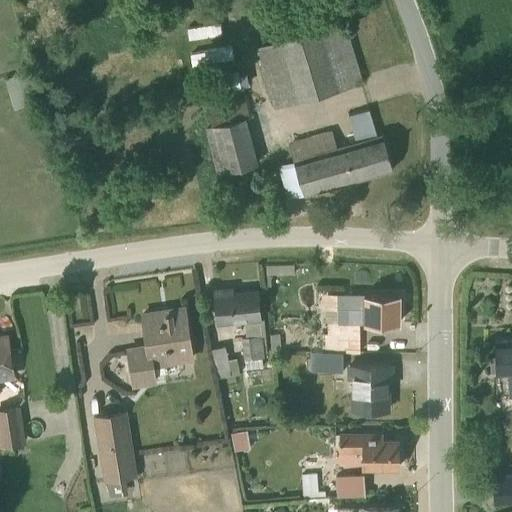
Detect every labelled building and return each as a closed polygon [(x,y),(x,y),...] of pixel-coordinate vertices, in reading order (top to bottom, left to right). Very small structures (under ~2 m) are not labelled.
[(273,45),(256,50),(273,105),(361,78),(344,23),(301,36),(296,18),(268,27),(273,45)] [(15,105),(32,101),(25,77),(9,82),(15,105)] [(207,126),(220,174),(234,170),(237,179),(254,174),(252,165),(256,164),(244,118),(249,116),(243,95),(206,105),(212,125),(207,126)] [(278,167),(287,198),(388,167),(369,106),(348,112),(355,138),(337,144),(332,129),(287,142),(293,162),(278,167)] [(215,290),(217,323),(243,321),(245,336),(242,336),(243,359),(246,359),(247,367),(262,366),(261,353),(266,352),(264,317),(258,317),(256,291),(232,293),(232,288),(215,290)] [(399,293),(338,293),(338,311),(328,311),(328,337),(321,337),(321,350),(342,350),(359,350),(359,321),(399,321),(399,293)] [(192,358),(184,306),(144,312),(148,342),(126,345),(132,384),(157,380),(154,364),(192,358)] [(0,379),(13,376),(6,333),(0,334),(0,379)] [(508,395),(511,395),(511,339),(493,340),(494,358),(490,358),(490,372),(507,371),(508,395)] [(224,344),(210,347),(216,377),(240,371),(237,356),(227,358),(224,344)] [(342,370),(342,350),(321,350),(310,350),(310,370),(342,370)] [(350,377),(350,408),(387,408),(387,380),(391,380),(391,364),(346,364),(346,377),(350,377)] [(20,404),(0,407),(0,445),(27,440),(20,404)] [(136,473),(126,409),(94,413),(103,477),(136,473)] [(251,447),(247,429),(232,432),(235,450),(251,447)] [(361,451),(361,466),(397,466),(397,438),(380,438),(380,432),(339,432),(339,451),(361,451)] [(315,472),(302,473),(303,498),(324,496),(324,490),(317,491),(315,472)] [(363,472),(335,474),(336,495),(365,493),(363,472)] [(511,500),(511,473),(493,475),(495,502),(511,500)]
